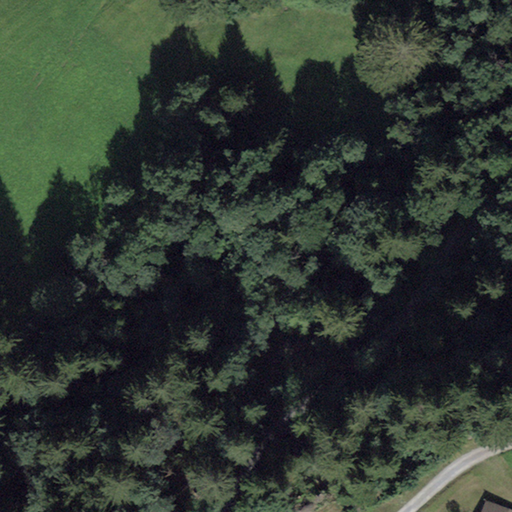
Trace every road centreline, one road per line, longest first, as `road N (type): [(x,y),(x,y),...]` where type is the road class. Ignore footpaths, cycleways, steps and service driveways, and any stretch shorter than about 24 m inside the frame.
road 1 (track): [(227,511),(267,441),(394,324),(448,256),(511,196)]
road 2 (track): [(511,442),(452,468),(402,511)]
